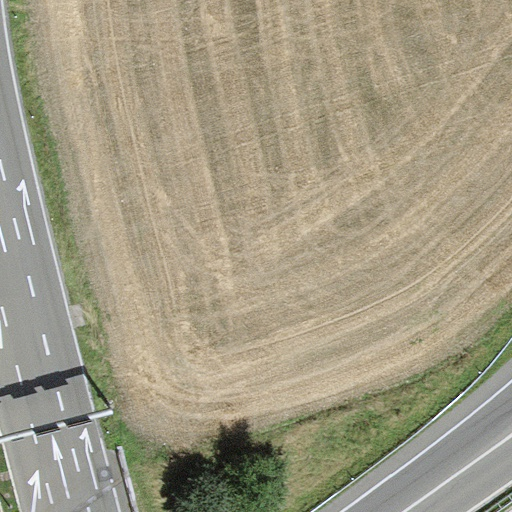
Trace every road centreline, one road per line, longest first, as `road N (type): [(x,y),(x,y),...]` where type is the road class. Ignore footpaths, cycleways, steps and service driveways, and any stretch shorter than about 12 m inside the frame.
road 1 (secondary): [(89,511),(13,237)]
road 2 (secondary): [(39,511),(17,409),(13,237)]
road 3 (motorway): [(511,407),(394,511)]
road 4 (motorway): [(511,438),(397,511)]
